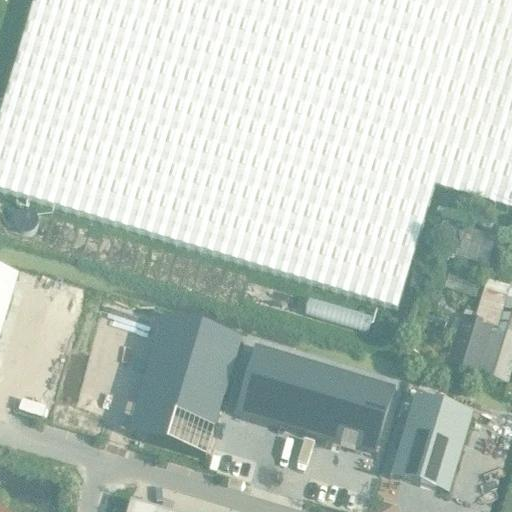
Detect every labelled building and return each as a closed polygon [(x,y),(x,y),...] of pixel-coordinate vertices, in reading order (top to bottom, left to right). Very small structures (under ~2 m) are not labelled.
[(511,0),(35,0),(0,117),(0,194),(397,314),(434,191),(511,214),(511,0)] [(465,233),(464,235),(442,228),(436,247),(458,254),(456,260),(484,268),(492,241),(465,233)] [(511,291),(485,283),(472,326),(458,322),(444,369),(511,388),(511,291)] [(163,323),(128,439),(205,462),(240,346),(163,323)] [(235,417),(235,419),(361,457),(380,427),(390,396),(394,397),(395,395),(255,353),(254,355),(255,355),(236,418),(235,417)] [(413,402),(390,480),(448,497),(472,420),(413,402)]
